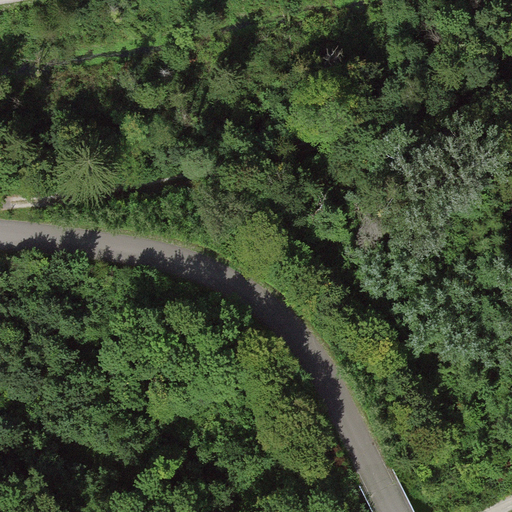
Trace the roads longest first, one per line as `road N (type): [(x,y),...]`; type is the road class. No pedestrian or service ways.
road 1 (track): [(0,205),(195,177),(511,97)]
road 2 (unclassified): [(0,230),(211,272),(277,312),(312,358),(375,480)]
